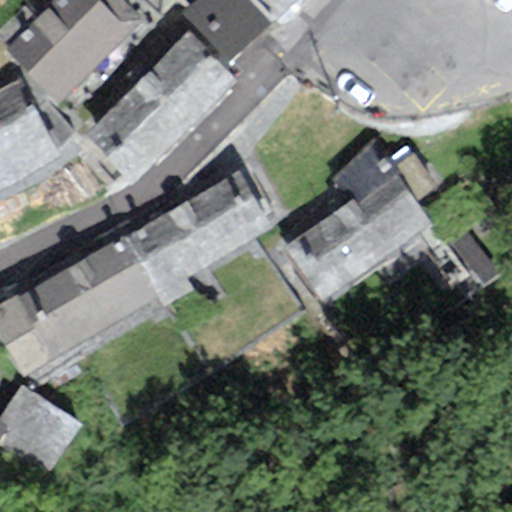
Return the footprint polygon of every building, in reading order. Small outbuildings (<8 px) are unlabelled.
[(57,108),(142,21),(120,0),(53,0),(1,54),(57,108)] [(229,64),(271,25),(247,0),(194,0),(181,13),(229,64)] [(247,0),(271,25),(296,0),(247,0)] [(188,31),(84,137),(133,185),(237,79),(188,31)] [(0,187),(58,155),(16,80),(0,89),(0,187)] [(350,202),(283,247),(322,302),(431,227),(414,202),(387,161),(373,140),(331,182),(350,202)] [(409,147),(387,161),(414,202),(436,187),(409,147)] [(124,237),(159,299),(163,307),(193,290),(185,277),(269,230),(238,174),(124,237)] [(500,275),(465,229),(449,242),(484,288),(500,275)] [(159,299),(124,237),(19,299),(54,359),(159,299)] [(0,341),(21,378),(54,359),(19,299),(16,294),(0,303),(0,341)] [(81,425),(20,386),(0,417),(0,422),(8,428),(0,440),(0,445),(48,476),(81,425)] [(0,440),(8,428),(0,422),(0,440)]
